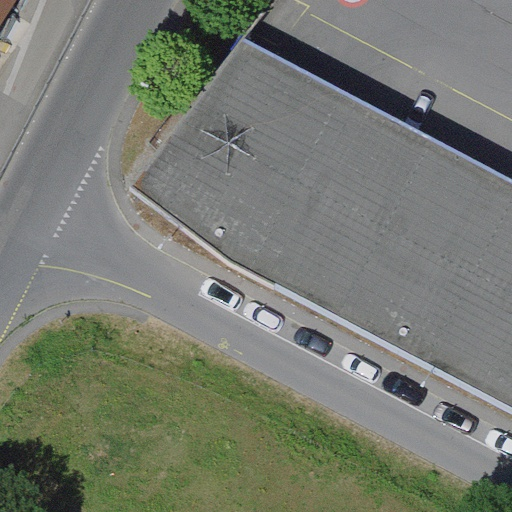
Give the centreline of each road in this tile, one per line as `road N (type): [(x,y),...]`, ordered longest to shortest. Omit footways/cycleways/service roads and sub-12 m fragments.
road 1 (unclassified): [(511,474),(26,216)]
road 2 (residential): [(26,216),(136,0)]
